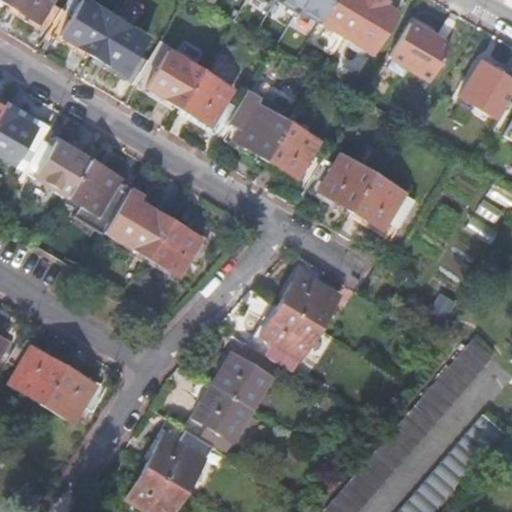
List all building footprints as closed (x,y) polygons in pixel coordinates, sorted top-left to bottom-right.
[(49,0),(6,0),(5,3),(7,4),(36,22),(48,2),(49,0)] [(81,0),(78,0),(70,15),(57,35),(88,53),(90,54),(112,18),(81,0)] [(280,0),(260,0),(276,9),(280,0)] [(299,56),(318,24),(332,0),(303,0),(278,43),(299,56)] [(332,0),(318,24),(370,55),(397,11),(384,3),(385,0),(332,0)] [(59,9),(48,2),(36,22),(7,4),(4,9),(44,33),(59,9)] [(57,35),(70,15),(59,9),(44,33),(85,58),(88,53),(57,35)] [(144,38),(112,18),(90,54),(92,56),(122,74),(134,54),(144,38)] [(448,45),(408,21),(387,55),(427,79),(448,45)] [(165,50),(156,67),(144,87),(174,105),(176,106),(198,70),(165,50)] [(145,60),(134,54),(122,74),(92,56),(89,60),(130,85),(145,60)] [(144,87),(156,67),(145,60),(130,85),(171,110),(174,105),(144,87)] [(458,97),(494,119),(511,89),(511,81),(479,62),(458,97)] [(230,90),(198,70),(176,106),(178,108),(209,126),(221,106),(230,90)] [(252,103),(242,118),(230,138),(259,156),(262,158),(284,122),(252,103)] [(5,105),(3,109),(33,127),(20,148),(31,154),(46,130),(5,105)] [(231,112),(221,106),(209,126),(178,108),(176,112),(216,137),(231,112)] [(3,109),(1,107),(0,108),(0,157),(11,164),(20,148),(33,127),(3,109)] [(230,138),(242,118),(231,112),(216,137),(256,161),(259,156),(230,138)] [(511,118),(502,135),(511,140),(511,118)] [(316,141),(284,122),(262,158),(264,159),(294,177),(306,157),(316,141)] [(31,154),(43,161),(55,141),(85,158),(87,154),(46,130),(31,154)] [(55,141),(43,161),(33,177),(64,196),(87,159),(85,158),(55,141)] [(338,154),(328,170),(316,190),(346,208),(348,209),(369,173),(338,154)] [(91,157),(89,161),(119,179),(107,200),(117,206),(127,190),(132,182),(91,157)] [(317,164),(306,157),(294,177),(264,159),(261,164),(302,189),(317,164)] [(89,161),(87,159),(64,196),(97,216),(107,200),(119,179),(89,161)] [(316,190),(328,170),(317,164),(302,189),(343,213),(346,208),(316,190)] [(402,193),(369,173),(348,209),(350,211),(380,229),(392,209),(402,193)] [(111,215),(122,222),(135,201),(165,219),(168,215),(127,190),(117,206),(111,215)] [(135,201),(122,222),(113,237),(145,257),(167,220),(165,219),(135,201)] [(389,240),(404,216),(392,209),(380,229),(350,211),(347,216),(389,240)] [(172,217),(170,222),(199,239),(187,260),(198,267),(214,242),(172,217)] [(170,222),(167,220),(145,257),(177,276),(187,260),(199,239),(170,222)] [(274,298),(278,300),(296,270),(317,283),(324,273),(299,257),(274,298)] [(278,300),(277,303),(317,327),(337,295),(317,283),(296,270),(278,300)] [(258,335),(276,305),(271,302),(246,345),(257,352),(262,355),(270,342),(258,335)] [(277,303),(276,305),(258,335),(270,342),(262,355),(271,360),(290,373),(298,360),(317,327),(277,303)] [(0,335),(0,341),(2,343),(0,346),(0,369),(1,370),(6,362),(5,362),(15,345),(0,335)] [(6,362),(16,368),(29,347),(59,365),(61,361),(20,336),(15,345),(5,362),(6,362)] [(207,380),(211,382),(229,353),(249,365),(257,352),(246,345),(232,337),(207,380)] [(472,341),(382,444),(402,461),(492,358),(472,341)] [(29,347),(16,368),(7,384),(39,403),(61,366),(59,365),(29,347)] [(211,382),(210,385),(250,409),(269,376),(249,365),(229,353),(211,382)] [(65,363),(63,368),(93,386),(80,407),(90,413),(105,388),(65,363)] [(63,368),(61,366),(39,403),(71,423),(80,407),(93,386),(63,368)] [(191,417),(208,387),(204,384),(178,427),(190,434),(202,442),(210,429),(191,417)] [(210,385),(208,387),(191,417),(210,429),(231,441),(250,409),(210,385)] [(482,414),(441,462),(461,479),(502,432),(482,414)] [(139,462),(144,464),(161,435),(182,447),(190,434),(178,427),(165,419),(139,462)] [(144,464),(142,466),(182,490),(201,459),(182,447),(161,435),(144,464)] [(382,444),(322,511),(357,511),(402,461),(382,444)] [(441,462),(397,511),(432,511),(461,479),(441,462)] [(137,466),(112,506),(122,511),(142,511),(143,511),(123,498),(141,469),(137,466)] [(142,466),(141,469),(123,498),(143,511),(144,511),(168,511),(182,490),(142,466)]
